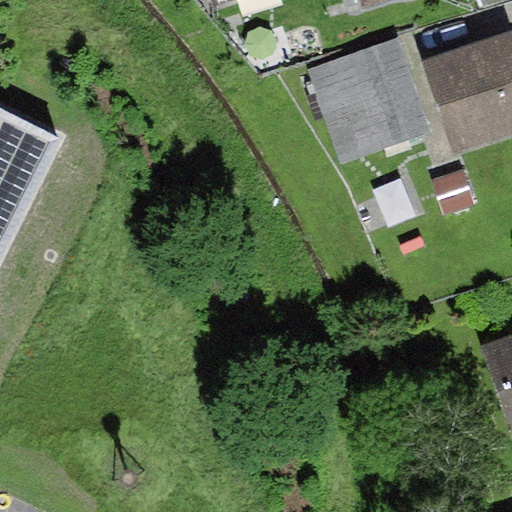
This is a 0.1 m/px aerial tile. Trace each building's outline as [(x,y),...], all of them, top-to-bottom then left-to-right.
[(212,0),(216,11),(250,0),(212,0)] [(358,0),(364,16),(415,0),(358,0)] [(511,44),(425,73),(454,164),(511,145),(511,44)] [(400,45),(310,75),(341,168),(431,138),(400,45)] [(0,268),(57,154),(0,124),(0,268)] [(463,174),(433,183),(445,218),(474,208),(463,174)] [(403,182),(374,194),(390,231),(418,219),(403,182)] [(511,342),(483,353),(511,438),(511,342)]
